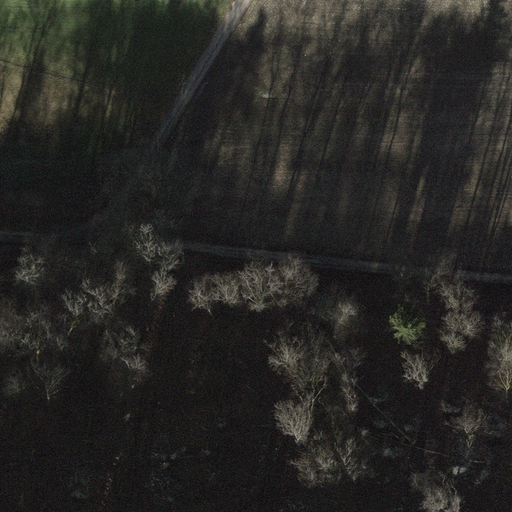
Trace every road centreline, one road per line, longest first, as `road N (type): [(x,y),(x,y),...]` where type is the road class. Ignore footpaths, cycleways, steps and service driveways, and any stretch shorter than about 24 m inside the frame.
road 1 (track): [(44,236),(511,271)]
road 2 (track): [(44,236),(119,198),(243,0)]
